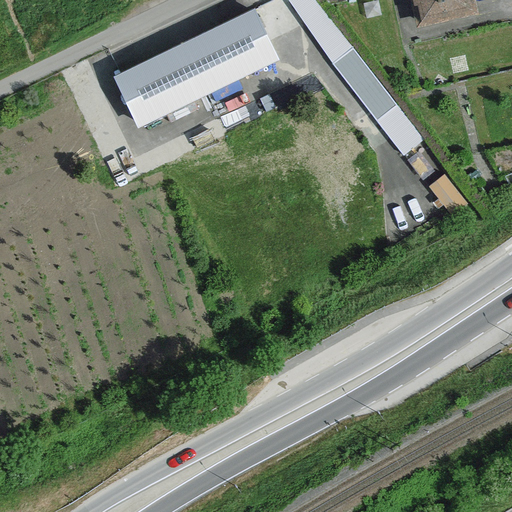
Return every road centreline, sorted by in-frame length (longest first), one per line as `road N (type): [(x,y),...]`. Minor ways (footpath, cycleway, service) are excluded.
road 1 (primary): [(511,265),(353,366),(87,511)]
road 2 (primary): [(155,511),(388,384),(511,301)]
road 3 (unclassified): [(191,0),(0,91)]
